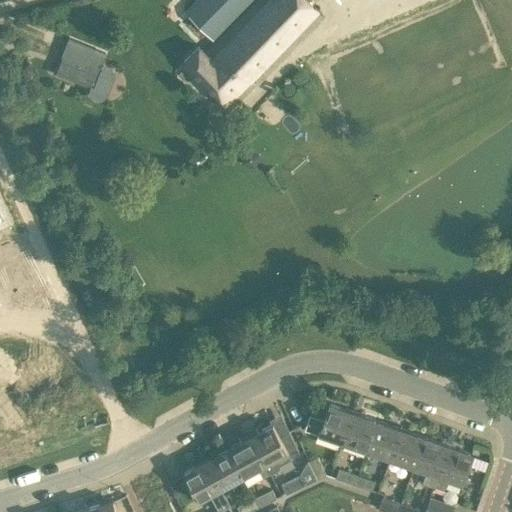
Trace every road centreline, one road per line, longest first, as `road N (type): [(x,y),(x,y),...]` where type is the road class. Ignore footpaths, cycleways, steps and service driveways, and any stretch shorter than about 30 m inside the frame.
road 1 (tertiary): [(131,451),(299,362),(345,365),(511,423)]
road 2 (residential): [(131,451),(0,167)]
road 3 (tertiary): [(0,501),(131,451)]
